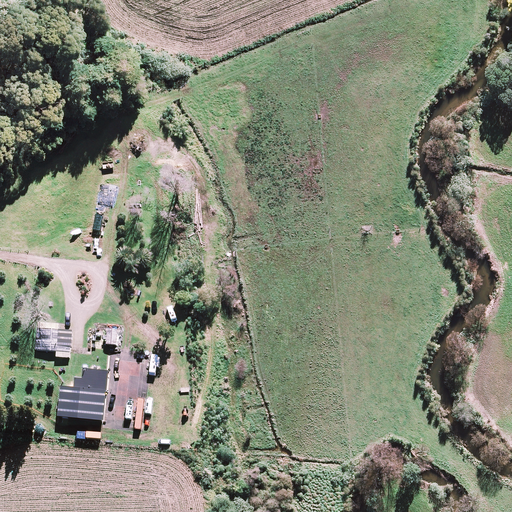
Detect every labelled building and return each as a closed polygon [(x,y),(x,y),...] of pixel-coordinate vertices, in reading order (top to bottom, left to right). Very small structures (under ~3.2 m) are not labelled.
[(60,322),(40,321),(38,348),(58,350),(60,322)] [(109,328),(109,332),(109,343),(110,343),(120,344),(121,328),(109,328)] [(106,342),(107,331),(89,331),(88,353),(91,353),(91,356),(97,356),(97,353),(102,354),(102,346),(107,346),(107,342),(106,342)] [(70,341),(62,341),(62,351),(70,351),(70,341)] [(109,364),(97,363),(97,371),(86,370),(85,378),(108,380),(109,364)]
